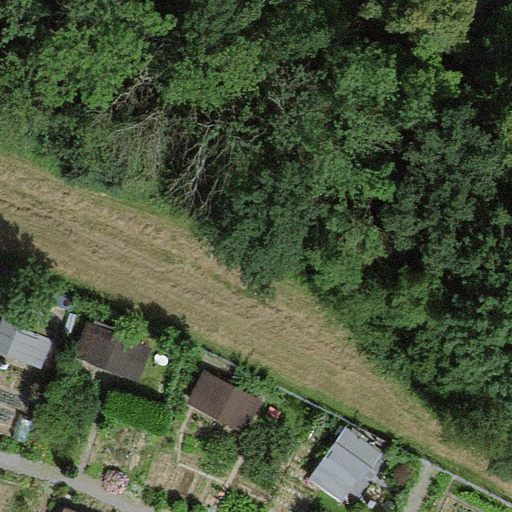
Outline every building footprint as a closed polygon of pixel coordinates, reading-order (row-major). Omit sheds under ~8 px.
[(24,285),(0,330),(0,334),(46,358),(71,309),(24,285)] [(101,349),(133,370),(153,339),(121,319),(101,349)] [(254,418),(268,383),(211,361),(198,396),(254,418)] [(351,497),(387,440),(352,417),(315,474),(351,497)] [(119,511),(71,497),(66,511),(119,511)]
